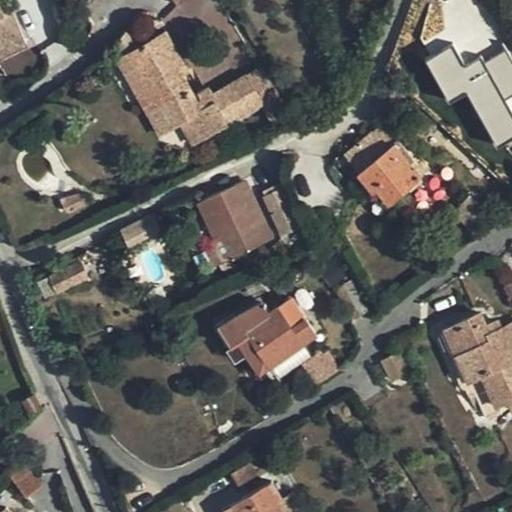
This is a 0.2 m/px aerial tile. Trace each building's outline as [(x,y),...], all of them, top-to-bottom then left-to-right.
[(0,0),(0,61),(0,62),(34,40),(14,9),(8,12),(0,0)] [(166,29),(127,52),(140,75),(144,73),(173,125),(181,120),(189,117),(201,139),(264,103),(248,72),(214,91),(210,84),(195,92),(184,73),(189,70),(166,29)] [(468,93),(492,146),(511,136),(511,60),(507,49),(464,68),(453,46),(426,58),(446,103),(468,93)] [(159,132),(173,125),(144,73),(140,75),(127,52),(117,58),(159,132)] [(281,94),(264,64),(248,72),(264,103),(281,94)] [(408,97),(397,84),(377,102),(388,116),(408,97)] [(294,116),(281,94),(264,103),(277,125),(294,116)] [(44,115),(39,121),(47,128),(53,121),(44,115)] [(194,143),(201,139),(189,117),(181,120),(194,143)] [(378,128),(373,130),(378,137),(387,130),(385,129),(382,128),(378,128)] [(378,137),(373,130),(372,131),(345,153),(373,190),(378,186),(389,200),(409,184),(419,176),(431,167),(424,156),(414,163),(390,132),(387,130),(378,137)] [(424,181),(419,176),(409,184),(412,189),(424,181)] [(271,238),(243,180),(199,199),(217,238),(224,236),(233,256),(271,238)] [(291,186),(280,191),(284,201),(286,201),(289,207),(295,211),(297,200),(291,186)] [(277,237),(292,230),(273,189),(257,197),(277,237)] [(83,191),(62,197),(67,208),(74,209),(89,202),(83,191)] [(469,194),(453,211),(475,232),(491,215),(469,194)] [(81,262),(47,275),(54,293),(88,280),(81,262)] [(264,286),(258,276),(244,283),(250,293),(264,286)] [(336,286),(353,319),(368,312),(351,279),(336,286)] [(250,333),(271,364),(317,333),(306,315),(304,316),(295,301),(284,308),(280,303),(271,308),(264,299),(219,324),(233,345),(250,333)] [(0,331),(8,328),(0,305),(0,331)] [(511,321),(503,327),(491,332),(486,324),(481,311),(444,329),(440,332),(440,334),(454,365),(457,364),(468,387),(473,384),(489,417),(503,410),(500,404),(511,399),(511,321)] [(499,318),(486,324),(491,332),(503,327),(499,318)] [(261,371),(271,364),(250,333),(233,345),(241,357),(248,352),(261,371)] [(304,349),(272,368),(278,377),(309,358),(304,349)] [(340,367),(328,349),(305,363),(317,382),(340,367)] [(401,352),(383,360),(391,378),(409,369),(401,352)] [(32,394),(25,397),(29,406),(36,402),(32,394)] [(26,493),(43,480),(30,463),(12,475),(26,493)] [(224,508),(225,511),(288,511),(281,498),(285,496),(275,478),(224,508)]
